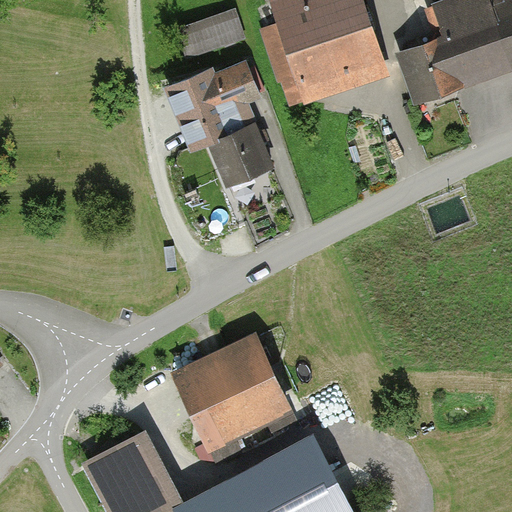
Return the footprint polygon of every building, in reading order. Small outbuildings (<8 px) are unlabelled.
[(392,74),(366,0),(271,0),(280,23),(264,29),(292,109),(392,74)] [(418,106),(511,74),(511,0),(441,0),(432,3),(443,36),(400,51),(418,106)] [(246,39),(237,10),(175,30),(185,59),(246,39)] [(263,97),(248,60),(217,73),(215,68),(165,88),(191,149),(245,126),(237,108),(263,97)] [(277,168),(257,121),(209,142),(229,188),(277,168)] [(297,407),(258,329),(174,370),(212,448),(297,407)] [(95,463),(120,511),(179,511),(141,439),(95,463)] [(348,511),(319,457),(213,511),(348,511)]
